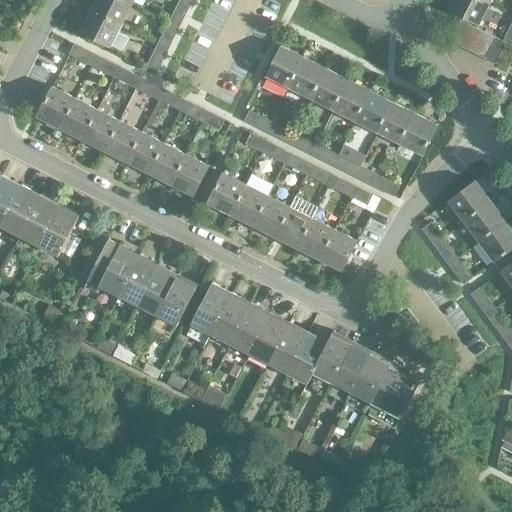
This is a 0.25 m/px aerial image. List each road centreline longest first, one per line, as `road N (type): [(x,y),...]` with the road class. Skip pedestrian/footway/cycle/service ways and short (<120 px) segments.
road 1 (residential): [(341,318),(0,143)]
road 2 (residential): [(387,255),(414,209),(481,131)]
road 3 (unclassified): [(481,131),(427,59),(409,15)]
